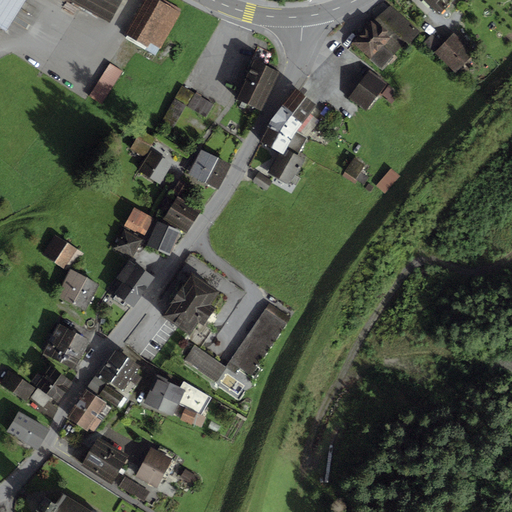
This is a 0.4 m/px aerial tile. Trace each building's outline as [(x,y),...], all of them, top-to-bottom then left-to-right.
[(20,0),(0,0),(0,27),(2,29),(20,0)] [(70,0),(109,21),(121,0),(70,0)] [(160,48),(180,14),(155,0),(147,0),(127,35),(147,47),(149,42),(160,48)] [(424,0),(439,15),(453,0),(424,0)] [(391,8),(383,15),(373,26),(371,24),(354,43),(382,67),(387,61),(391,64),(397,57),(393,54),(405,41),(407,42),(409,40),(410,41),(418,32),(391,8)] [(422,44),(433,55),(443,44),(432,34),(422,44)] [(455,70),(471,54),(454,37),(438,53),(455,70)] [(124,47),(120,55),(128,60),(133,52),(124,47)] [(261,110),(278,73),(254,62),(237,99),(261,110)] [(89,96),(101,104),(123,72),(110,64),(89,96)] [(391,94),(394,91),(370,72),(350,98),(366,109),(377,94),(382,87),(386,90),(383,94),(389,98),(387,101),(392,104),(396,98),(391,94)] [(206,118),(214,105),(182,86),(175,99),(206,118)] [(383,94),(386,90),(382,87),(377,94),(381,97),(383,94)] [(307,139),(295,132),(309,114),(315,106),(296,91),(273,120),(260,142),(271,147),(271,148),(281,154),(281,153),(282,153),(283,153),(284,151),(302,161),(305,156),(299,152),(307,139)] [(175,99),(161,122),(173,129),(186,106),(175,99)] [(295,132),(307,139),(319,122),(309,114),(295,132)] [(141,132),(132,149),(145,156),(154,139),(141,132)] [(201,151),(189,174),(201,180),(207,173),(211,165),(212,165),(215,158),(201,151)] [(300,168),(299,167),(302,161),(284,151),(283,153),(282,153),(271,172),(288,182),(294,173),(295,174),(298,169),(299,169),(300,168)] [(138,169),(142,172),(158,183),(169,165),(149,153),(138,169)] [(222,177),(228,165),(215,158),(212,165),(211,165),(207,173),(201,180),(216,188),(220,182),(222,177)] [(363,184),(368,178),(360,172),(364,166),(354,159),(346,172),(363,184)] [(377,186),(385,192),(399,177),(391,170),(377,186)] [(254,181),(266,189),(271,182),(259,174),(254,181)] [(171,194),(181,201),(183,197),(189,200),(195,190),(190,186),(180,179),(171,194)] [(169,213),(165,219),(186,232),(199,212),(181,201),(171,194),(166,202),(168,203),(163,210),(169,213)] [(135,232),(138,226),(146,231),(151,220),(133,210),(124,226),(135,232)] [(178,233),(158,224),(149,245),(169,254),(178,233)] [(122,237),(116,248),(132,257),(141,241),(121,230),(119,235),(122,237)] [(55,238),(44,253),(63,265),(73,250),(55,238)] [(63,265),(71,270),(81,255),(73,250),(63,265)] [(129,303),(133,306),(153,278),(136,266),(136,267),(130,263),(118,279),(124,283),(116,294),(129,303)] [(58,295),(83,309),(97,285),(71,270),(58,295)] [(198,321),(203,324),(221,298),(216,294),(218,293),(192,275),(180,293),(176,299),(164,316),(189,334),(198,321)] [(172,296),(176,299),(180,293),(176,290),(172,296)] [(125,308),(129,303),(116,294),(113,299),(125,308)] [(244,341),(248,344),(269,313),(286,325),(290,319),(269,304),(244,341)] [(240,369),(251,376),(286,325),(269,313),(248,344),(244,341),(240,347),(244,349),(234,364),(230,361),(225,367),(226,368),(236,375),(240,369)] [(55,359),(63,345),(81,354),(85,348),(89,341),(63,327),(58,324),(50,337),(52,338),(49,344),(44,352),(47,354),(55,359)] [(63,345),(55,359),(73,369),(81,354),(63,345)] [(216,382),(226,368),(225,367),(195,347),(185,360),(216,382)] [(230,361),(234,364),(244,349),(240,347),(230,361)] [(107,385),(110,381),(111,382),(127,359),(116,352),(98,378),(107,385)] [(118,387),(118,386),(130,393),(140,379),(133,374),(138,367),(127,359),(111,382),(118,387)] [(51,397),(57,401),(71,383),(50,367),(43,378),(37,374),(32,381),(39,387),(51,397)] [(1,383),(26,400),(33,390),(8,373),(1,383)] [(97,377),(89,388),(99,395),(107,385),(98,378),(97,377)] [(160,377),(148,402),(160,408),(168,389),(169,385),(165,383),(166,380),(160,377)] [(202,412),(210,399),(183,384),(180,390),(181,390),(178,396),(191,401),(187,409),(196,413),(198,409),(202,412)] [(160,408),(170,413),(178,396),(181,390),(180,390),(169,385),(168,389),(160,408)] [(49,400),(51,397),(39,387),(36,391),(49,400)] [(101,396),(116,406),(123,397),(108,387),(101,396)] [(49,400),(36,391),(31,398),(43,407),(49,400)] [(95,431),(111,408),(87,391),(69,416),(87,428),(87,427),(95,431)] [(116,406),(120,409),(126,399),(123,397),(116,406)] [(200,426),(206,413),(202,412),(198,409),(196,413),(187,409),(183,419),(200,426)] [(18,413),(8,431),(37,448),(47,430),(29,419),(29,420),(18,413)] [(99,441),(85,466),(112,482),(126,458),(99,441)] [(173,454),(160,447),(156,453),(170,460),(160,477),(166,480),(179,457),(173,454)] [(152,451),(138,476),(156,485),(160,477),(170,460),(156,453),(152,451)] [(181,477),(189,482),(194,484),(197,478),(185,470),(181,477)] [(120,486),(135,495),(140,487),(125,477),(120,486)] [(135,495),(144,501),(149,492),(140,487),(135,495)] [(90,511),(63,495),(56,505),(45,497),(37,511),(39,511),(90,511)]
